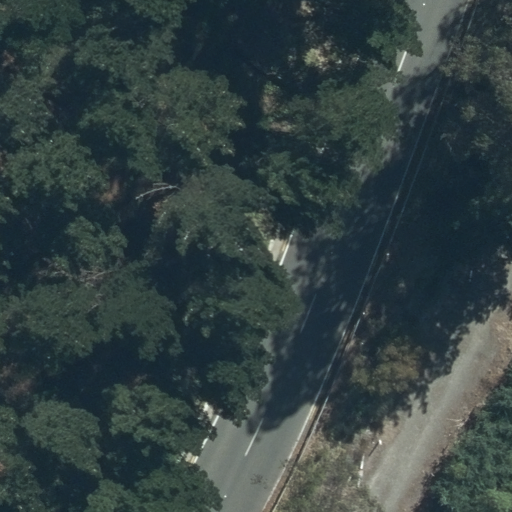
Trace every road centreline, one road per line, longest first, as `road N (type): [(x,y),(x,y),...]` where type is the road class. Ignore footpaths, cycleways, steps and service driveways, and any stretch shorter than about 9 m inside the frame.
road 1 (secondary): [(426,0),(296,347),(219,511)]
road 2 (track): [(374,511),(511,247)]
